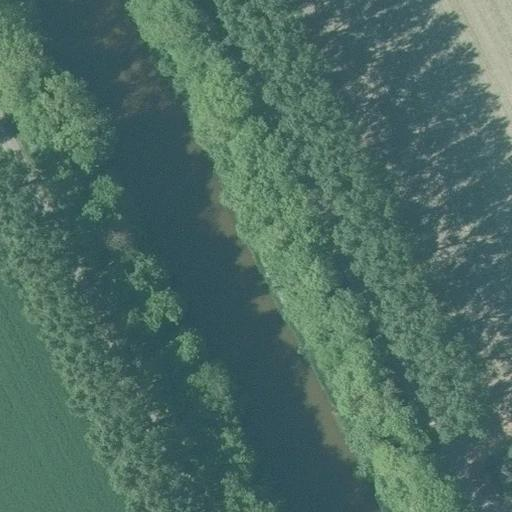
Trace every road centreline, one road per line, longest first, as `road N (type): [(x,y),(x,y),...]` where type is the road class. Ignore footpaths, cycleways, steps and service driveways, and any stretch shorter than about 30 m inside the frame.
road 1 (unclassified): [(479,511),(220,0)]
road 2 (unclassified): [(194,511),(0,126)]
